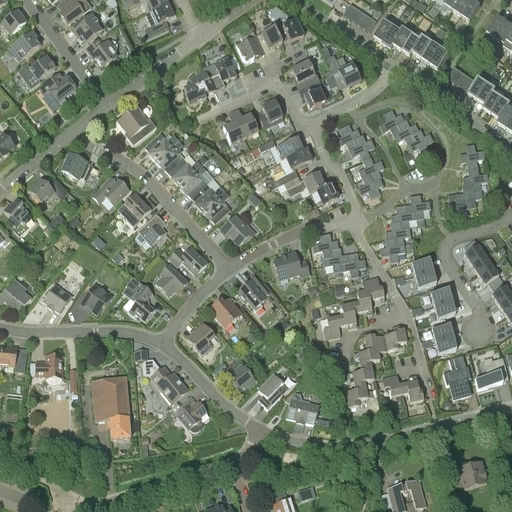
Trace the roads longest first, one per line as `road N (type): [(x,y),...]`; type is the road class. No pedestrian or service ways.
road 1 (residential): [(260,431),(297,443),(362,446),(511,408)]
road 2 (residential): [(230,270),(144,180),(69,133)]
road 3 (residential): [(406,189),(435,186),(444,157),(437,132),(400,105),(357,119)]
road 4 (residential): [(161,344),(118,332),(0,327)]
road 5 (residential): [(85,511),(235,463)]
road 6 (residential): [(511,160),(392,70)]
road 7 (residential): [(312,127),(303,129),(279,87),(196,121)]
road 8 (residential): [(25,0),(90,81),(99,109)]
road 9 (residential): [(230,270),(301,230),(352,227)]
road 10 (residential): [(260,431),(161,344)]
road 11 (residential): [(99,109),(196,36)]
